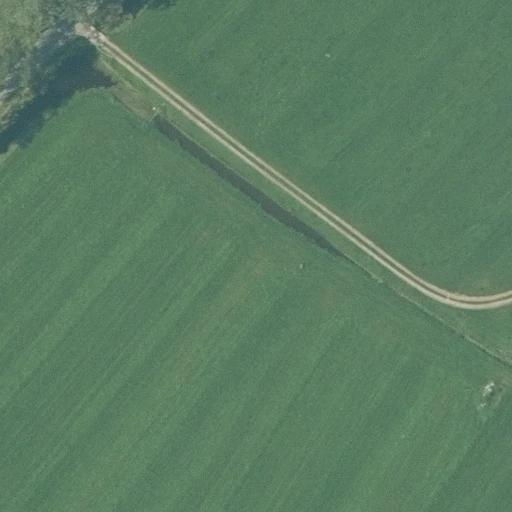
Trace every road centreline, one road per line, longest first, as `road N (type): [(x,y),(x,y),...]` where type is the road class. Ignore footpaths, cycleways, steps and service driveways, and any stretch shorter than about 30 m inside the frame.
road 1 (track): [(71,19),(433,291),(467,305),(511,299)]
road 2 (unclassified): [(0,96),(90,0)]
